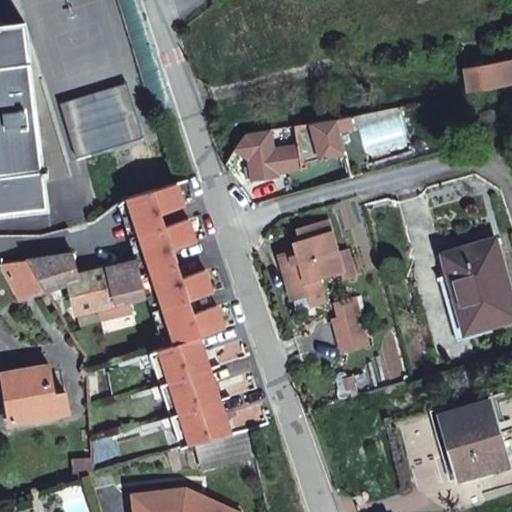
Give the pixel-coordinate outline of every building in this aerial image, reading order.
[(0,209),(47,204),(44,172),(43,167),(27,21),(0,23),(0,209)] [(470,91),(511,83),(511,61),(466,69),(470,91)] [(338,124),(249,144),(255,171),(342,151),(338,124)] [(234,150),(240,175),(255,171),(249,144),(237,147),(234,150)] [(247,425),(221,432),(191,334),(217,326),(210,303),(187,310),(183,297),(206,290),(199,267),(176,274),(167,246),(190,239),(183,216),(160,223),(156,210),(179,203),(173,181),(130,195),(175,341),(149,349),(178,445),(194,440),(201,468),(255,453),(247,425)] [(340,269),(327,218),(296,226),(299,239),(294,240),(295,248),(278,252),(289,296),(320,288),(317,274),(340,269)] [(437,254),(438,259),(442,276),(451,274),(467,332),(511,319),(511,309),(491,238),(437,254)] [(73,252),(27,259),(45,289),(68,282),(75,314),(95,310),(125,304),(145,300),(132,264),(77,274),(73,252)] [(21,296),(45,289),(27,259),(3,263),(21,296)] [(456,336),(467,332),(451,274),(442,276),(438,259),(435,260),(456,336)] [(97,321),(128,315),(125,304),(95,310),(97,321)] [(67,412),(62,385),(50,387),(47,365),(1,371),(10,421),(67,412)] [(506,466),(488,403),(438,416),(457,480),(506,466)] [(239,511),(187,486),(134,491),(136,511),(239,511)]
